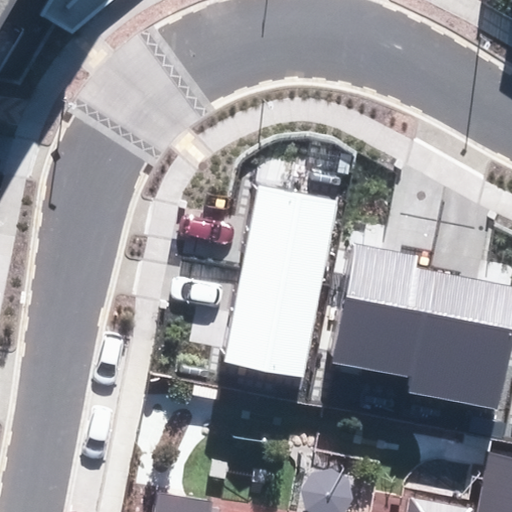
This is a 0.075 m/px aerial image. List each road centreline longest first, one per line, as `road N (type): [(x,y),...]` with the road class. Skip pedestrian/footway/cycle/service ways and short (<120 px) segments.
road 1 (residential): [(321,32),(260,35),(182,63),(88,167),(68,225),(18,511)]
road 2 (residential): [(511,112),(414,52),(321,32)]
